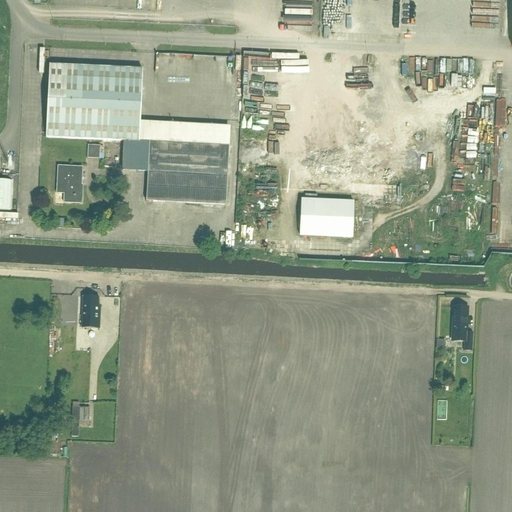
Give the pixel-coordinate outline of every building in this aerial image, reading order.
[(139,143),(142,71),(49,67),(46,139),(139,143)] [(506,95),(506,75),(497,75),(497,95),(506,95)] [(226,207),(229,147),(149,143),(146,203),(226,207)] [(59,159),(59,147),(41,147),(41,159),(59,159)] [(99,148),(88,147),(87,160),(98,160),(99,148)] [(81,205),(82,187),(80,187),(81,169),(57,168),(56,195),(63,195),(63,204),(81,205)] [(465,190),(464,180),(453,181),(454,191),(465,190)] [(0,181),(0,210),(11,211),(12,182),(0,181)] [(351,241),(353,204),(301,201),(299,238),(351,241)] [(52,286),(52,304),(65,304),(65,286),(52,286)] [(83,298),(81,329),(99,330),(100,313),(98,313),(99,298),(83,298)] [(454,308),(452,342),(465,343),(465,352),(471,352),(472,334),(466,333),(467,309),(454,308)] [(73,346),(73,329),(62,328),(61,345),(73,346)] [(73,408),(72,437),(79,437),(79,422),(89,422),(89,410),(79,410),(79,409),(73,408)]
